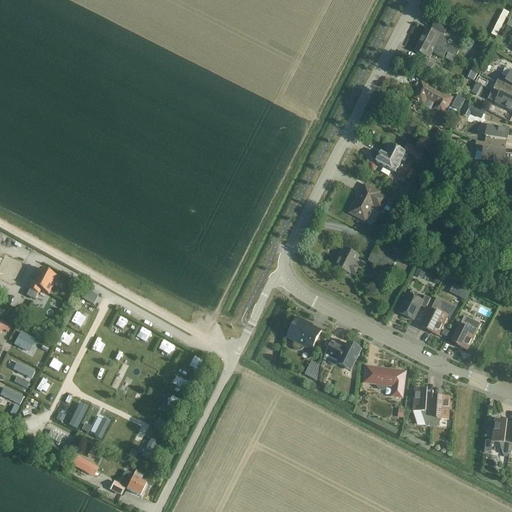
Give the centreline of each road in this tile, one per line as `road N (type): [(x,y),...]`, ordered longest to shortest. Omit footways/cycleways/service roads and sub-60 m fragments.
road 1 (residential): [(283,277),(285,255),(416,0)]
road 2 (residential): [(511,395),(390,342),(283,277)]
road 3 (unclassified): [(159,511),(234,358)]
